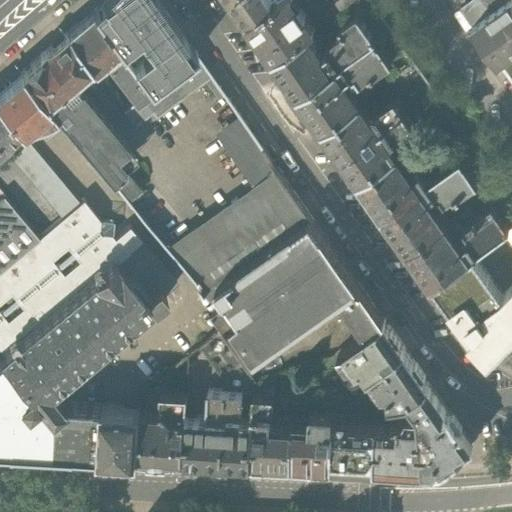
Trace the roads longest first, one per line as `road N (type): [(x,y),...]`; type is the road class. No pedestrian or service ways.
road 1 (unclassified): [(192,0),(426,334),(472,384),(511,403)]
road 2 (primary): [(446,503),(0,481)]
